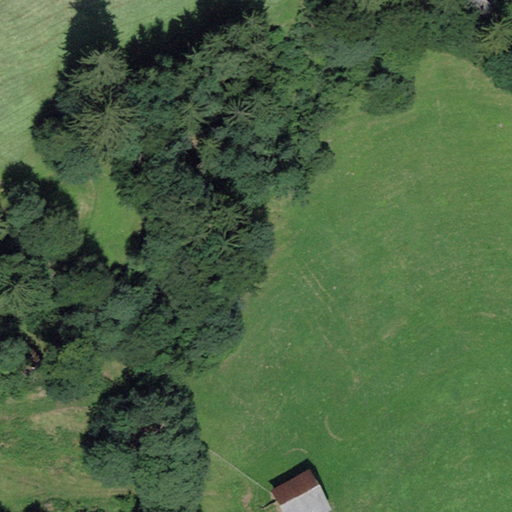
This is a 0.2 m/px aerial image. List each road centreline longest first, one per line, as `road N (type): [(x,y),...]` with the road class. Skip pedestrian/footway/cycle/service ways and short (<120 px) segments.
road 1 (track): [(0,410),(115,392),(142,368),(92,362),(0,332)]
road 2 (track): [(0,263),(50,262),(77,246),(88,186),(83,175),(6,185),(0,179)]
road 3 (track): [(220,511),(197,492),(65,489),(0,468)]
